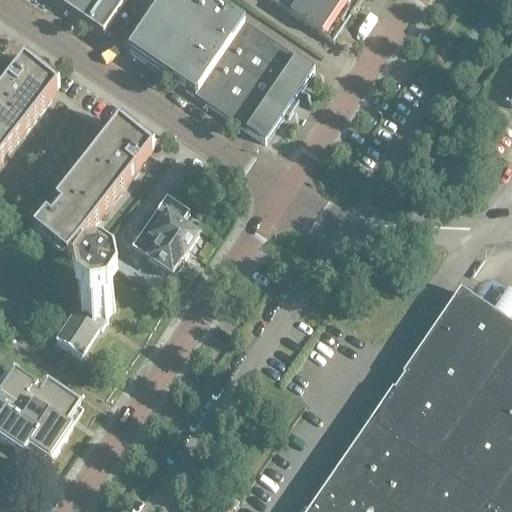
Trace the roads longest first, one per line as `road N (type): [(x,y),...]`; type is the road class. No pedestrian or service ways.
road 1 (unclassified): [(69,511),(282,197)]
road 2 (residential): [(0,7),(282,197)]
road 3 (unclassified): [(282,197),(415,0)]
